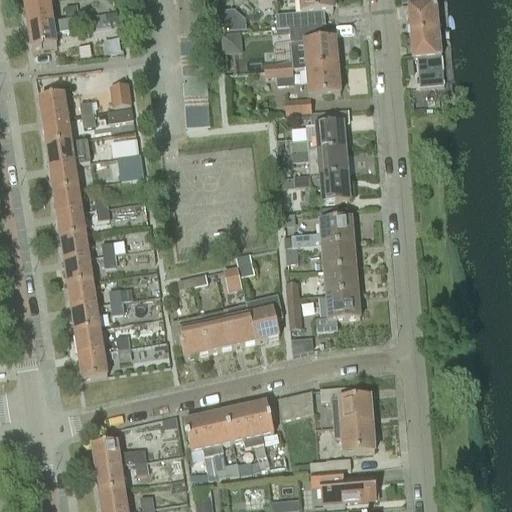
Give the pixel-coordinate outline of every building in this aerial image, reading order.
[(176,0),(187,133),(208,131),(197,0),(176,0)] [(299,0),(301,17),(302,31),(326,29),(324,15),(333,14),(331,0),(299,0)] [(24,6),(27,29),(52,25),(48,1),(24,6)] [(408,11),(410,37),(439,35),(436,8),(408,11)] [(64,11),(66,23),(79,22),(77,10),(64,11)] [(85,21),(79,22),(66,23),(67,38),(86,35),(85,21)] [(27,29),(31,53),(56,50),(52,25),(27,29)] [(302,31),(305,57),(306,73),(338,70),(335,42),(327,42),(326,29),(302,31)] [(419,91),(442,88),(443,88),(439,35),(410,37),(412,63),(426,62),(426,74),(417,76),(419,91)] [(277,91),(293,90),(292,68),(275,69),(277,91)] [(306,73),(308,87),(309,101),(340,98),(338,70),(306,73)] [(113,112),(130,109),(127,89),(109,91),(113,112)] [(63,99),(39,102),(42,127),(67,122),(63,99)] [(310,117),(310,105),(285,107),(286,119),(310,117)] [(79,109),(81,120),(93,118),(91,107),(79,109)] [(109,129),(133,125),(131,114),(107,117),(109,129)] [(81,120),(83,133),(101,131),(99,118),(93,118),(81,120)] [(67,122),(42,127),(46,151),(71,147),(67,122)] [(290,147),(290,150),(291,158),(346,153),(343,127),(315,129),(318,155),(309,156),(308,146),(290,147)] [(71,147),(46,151),(50,173),(74,169),(73,159),(71,147)] [(275,151),(276,159),(291,158),(290,150),(275,151)] [(309,181),(293,183),(288,183),(289,184),(311,182),(348,179),(346,153),(291,158),(276,159),(276,160),(281,159),(282,168),(292,167),(292,168),(308,167),(309,181)] [(102,178),(100,166),(88,167),(90,180),(102,178)] [(74,169),(50,173),(53,196),(78,193),(74,169)] [(348,179),(320,181),(322,207),(350,204),(348,179)] [(312,192),(311,182),(289,184),(288,184),(278,185),(279,195),(312,192)] [(78,193),(53,196),(57,220),(82,217),(78,193)] [(93,202),(96,215),(108,213),(106,200),(93,202)] [(108,213),(96,215),(98,227),(110,226),(109,223),(117,221),(115,212),(108,213)] [(82,217),(57,220),(61,244),(85,240),(82,217)] [(322,251),(354,248),(351,223),(319,225),(320,239),(290,241),(290,243),(284,244),(285,253),(297,253),(322,251)] [(85,240),(61,244),(64,266),(89,263),(85,240)] [(102,261),(115,259),(123,258),(122,248),(113,249),(113,247),(101,249),(102,261)] [(322,251),(324,275),(356,273),(354,248),(322,251)] [(298,269),(297,253),(285,254),(286,270),(298,269)] [(234,262),(237,272),(239,284),(254,280),(249,258),(234,262)] [(102,261),(104,275),(116,273),(115,259),(102,261)] [(89,263),(64,266),(65,275),(68,290),(92,287),(89,263)] [(225,287),(239,284),(237,272),(222,275),(225,287)] [(324,275),(326,300),(358,297),(356,273),(324,275)] [(191,283),(193,293),(207,290),(205,280),(191,283)] [(179,297),(193,293),(191,283),(177,287),(179,297)] [(92,287),(68,290),(69,298),(71,313),(96,310),(92,287)] [(287,289),(288,305),(293,304),(293,302),(299,302),(298,289),(290,289),(287,289)] [(108,295),(109,308),(122,306),(121,294),(108,295)] [(360,322),(358,297),(326,300),(328,325),(316,326),(317,339),(337,337),(336,325),(360,322)] [(248,318),(255,347),(279,342),(275,325),(283,323),(278,300),(246,307),(248,318)] [(290,334),(298,333),(302,333),(299,302),(293,302),(293,304),(288,305),(290,334)] [(111,320),(124,319),(122,306),(109,308),(111,320)] [(96,310),(71,313),(75,337),(100,333),(96,310)] [(200,320),(208,358),(232,353),(226,323),(224,314),(200,320)] [(226,323),(232,353),(255,347),(248,318),(226,323)] [(174,350),(181,348),(185,363),(208,358),(200,320),(176,325),(178,334),(172,335),(174,350)] [(100,333),(75,337),(79,361),(103,357),(100,333)] [(115,343),(117,355),(129,354),(127,341),(115,343)] [(129,354),(117,355),(119,367),(131,365),(129,354)] [(103,357),(79,361),(82,384),(107,380),(105,369),(103,357)] [(332,406),(335,432),(373,430),(370,402),(357,403),(356,392),(320,395),(320,396),(321,407),(332,406)] [(302,398),(306,420),(314,418),(312,396),(302,398)] [(278,404),(282,425),(306,420),(302,398),(278,404)] [(246,411),(255,451),(264,449),(262,441),(274,439),(267,406),(246,411)] [(225,416),(233,448),(243,446),(245,453),(255,451),(246,411),(225,416)] [(205,420),(218,476),(225,475),(222,458),(223,458),(221,451),(233,448),(225,416),(205,420)] [(205,420),(184,425),(191,457),(193,467),(204,464),(208,481),(217,479),(217,476),(218,476),(205,420)] [(175,422),(160,426),(162,435),(177,432),(175,422)] [(375,457),(373,430),(335,432),(335,444),(342,443),(343,459),(375,457)] [(91,450),(95,474),(121,470),(134,468),(146,467),(144,454),(119,458),(117,446),(106,448),(91,450)] [(150,453),(151,461),(175,458),(174,449),(150,453)] [(327,467),(327,475),(328,477),(350,475),(349,464),(327,467)] [(146,467),(134,468),(136,480),(148,478),(146,467)] [(311,477),(327,475),(327,467),(310,469),(311,477)] [(121,470),(95,474),(99,497),(124,493),(121,470)] [(344,510),(344,506),(378,503),(377,490),(374,491),(373,481),(341,483),(341,484),(341,489),(321,490),(322,507),(326,507),(326,511),(344,510)] [(124,493),(99,497),(100,511),(127,511),(125,495),(124,493)] [(194,498),(195,511),(211,511),(210,496),(194,498)] [(152,511),(151,501),(139,503),(140,511),(152,511)]
